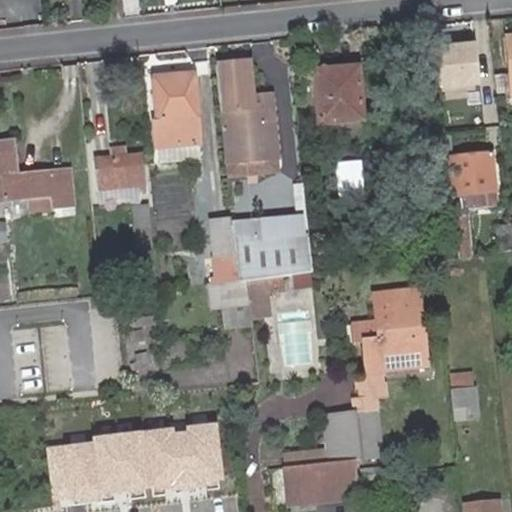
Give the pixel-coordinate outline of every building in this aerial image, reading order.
[(511,35),(501,37),(506,76),(507,82),(508,94),(508,98),(511,97),(511,35)] [(479,88),(475,44),(436,47),(440,92),(479,88)] [(247,64),(239,65),(246,111),(272,107),(271,98),(252,100),(247,64)] [(239,65),(220,67),(225,103),(225,107),(233,164),(278,159),(272,108),(272,107),(246,111),(239,65)] [(313,80),(317,124),(361,119),(356,66),(334,68),(335,78),(313,80)] [(225,103),(220,67),(214,68),(219,103),(219,108),(225,107),(225,103)] [(312,71),(313,80),(335,78),(334,68),(312,71)] [(506,76),(493,77),(495,95),(508,94),(507,82),(506,76)] [(198,147),(190,78),(151,82),(157,123),(151,124),(154,150),(154,151),(198,147)] [(225,107),(219,108),(227,165),(233,164),(225,107)] [(0,142),(0,200),(7,200),(54,196),(55,208),(69,207),(67,172),(52,173),(16,177),(12,141),(0,142)] [(198,147),(154,151),(155,166),(200,161),(198,147)] [(490,153),(449,158),(453,196),(467,194),(468,207),(495,204),(490,153)] [(105,183),(142,180),(141,159),(125,160),(108,162),(95,163),(97,194),(106,193),(105,183)] [(233,164),(234,178),(252,177),(280,174),(278,159),(233,164)] [(143,190),(142,180),(105,183),(106,193),(143,190)] [(301,188),(292,189),(297,241),(306,240),(301,188)] [(433,202),(407,204),(409,219),(435,217),(433,202)] [(145,209),(127,211),(132,254),(150,252),(145,209)] [(477,217),(465,218),(467,233),(478,232),(477,217)] [(467,233),(465,218),(455,219),(457,246),(468,244),(467,233)] [(220,287),(242,285),(236,237),(233,220),(213,223),(220,287)] [(495,233),(497,257),(509,255),(507,232),(495,233)] [(242,285),(248,284),(242,236),(236,237),(242,285)] [(254,244),(253,236),(242,236),(248,284),(257,283),(267,282),(310,278),(306,240),(297,241),(254,244)] [(421,257),(440,255),(438,237),(419,238),(421,257)] [(443,280),(463,279),(461,265),(442,266),(443,280)] [(257,283),(248,284),(250,307),(252,321),(271,319),(267,282),(257,283)] [(220,287),(208,288),(212,312),(223,311),(225,332),(253,329),(252,321),(250,307),(248,284),(242,285),(220,287)] [(413,329),(421,328),(418,293),(373,296),(378,341),(362,342),(366,373),(418,368),(413,329)] [(425,368),(421,328),(413,329),(418,368),(425,368)] [(450,378),(455,423),(479,421),(477,392),(473,392),(472,376),(450,378)] [(356,411),(356,413),(362,464),(362,465),(382,463),(376,409),(356,411)] [(356,413),(321,417),(327,468),(354,464),(362,464),(356,413)] [(93,445),(47,450),(53,507),(102,502),(101,497),(223,484),(217,425),(92,438),(93,445)] [(327,468),(285,471),(289,508),(358,500),(354,464),(327,468)] [(362,492),(363,507),(389,504),(388,489),(362,492)] [(466,502),(466,511),(497,511),(496,500),(466,502)]
